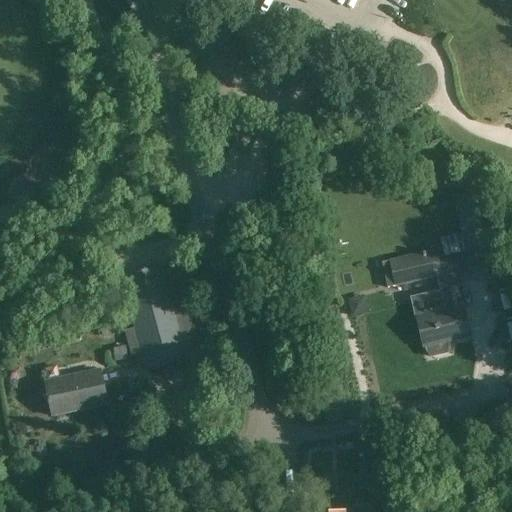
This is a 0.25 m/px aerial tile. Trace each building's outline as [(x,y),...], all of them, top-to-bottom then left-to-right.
[(247,154),(243,178),(259,181),(263,157),(247,154)] [(466,252),(462,235),(440,239),(444,257),(466,252)] [(440,261),(438,253),(391,263),(383,265),(389,290),(444,278),(443,276),(471,270),(468,255),(440,261)] [(188,361),(162,266),(121,278),(135,330),(125,332),(128,344),(138,342),(146,372),(188,361)] [(433,318),(419,321),(425,348),(426,348),(427,353),(431,359),(447,356),(449,349),(448,344),(470,339),(464,311),(463,311),(458,292),(442,295),(428,298),(433,318)] [(108,406),(101,373),(46,383),(52,418),(108,406)]
